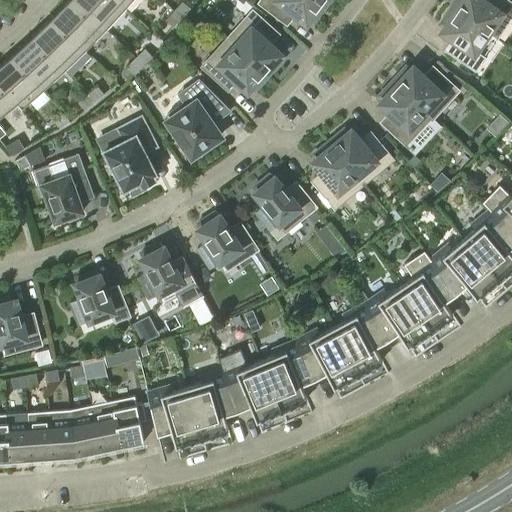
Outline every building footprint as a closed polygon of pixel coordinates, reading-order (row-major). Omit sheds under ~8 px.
[(75,0),(67,0),(52,16),(86,50),(107,29),(75,0)] [(117,0),(75,0),(107,29),(126,8),(117,0)] [(325,5),(318,0),(261,0),(260,2),(282,19),(289,10),(306,23),(310,19),(313,21),(325,5)] [(488,33),(496,39),(511,14),(511,3),(506,0),(487,0),(487,1),(484,0),(456,0),(451,7),(488,33)] [(182,1),(174,10),(181,17),(190,8),(182,1)] [(488,33),(451,7),(440,24),(444,26),(441,31),(459,43),(452,53),(475,69),(483,57),(475,52),(488,33)] [(181,17),(174,10),(165,20),(173,27),(181,17)] [(228,38),(268,75),(281,60),(278,57),(281,53),(265,39),(273,30),(252,11),(228,38)] [(52,16),(32,35),(65,70),(86,50),(52,16)] [(65,70),(32,35),(12,54),(44,90),(65,70)] [(268,75),(228,38),(203,66),(224,85),(232,76),(248,90),(251,87),(254,89),(268,75)] [(136,58),(144,65),(153,56),(145,49),(136,58)] [(44,90),(12,54),(0,64),(0,82),(17,103),(16,103),(22,110),(44,90)] [(144,65),(136,58),(127,67),(135,74),(144,65)] [(406,66),(393,81),(433,117),(458,90),(437,71),(429,80),(413,65),(410,69),(406,66)] [(136,79),(130,82),(136,92),(142,88),(136,79)] [(208,115),(224,104),(199,79),(182,90),(191,103),(181,110),(179,106),(166,115),(169,118),(167,120),(192,156),(221,135),(208,115)] [(433,117),(393,81),(379,95),(383,98),(379,102),(395,117),(386,125),(407,145),(433,117)] [(17,103),(0,82),(0,116),(16,103),(17,103)] [(88,94),(94,102),(104,94),(97,86),(88,94)] [(94,102),(88,94),(78,102),(85,110),(94,102)] [(497,133),(509,119),(501,112),(489,125),(497,133)] [(59,128),(70,122),(65,113),(53,119),(59,128)] [(156,173),(145,152),(157,146),(141,116),(121,127),(127,138),(104,150),(124,190),(128,187),(132,195),(145,188),(143,184),(155,178),(153,174),(156,173)] [(329,141),(363,183),(392,159),(374,137),(365,145),(351,129),(347,132),(344,128),(329,141)] [(12,155),(23,149),(24,148),(18,139),(5,146),(12,155)] [(363,183),(329,141),(314,154),(316,157),(313,161),(326,177),(317,185),(321,190),(316,194),(328,208),(333,204),(335,207),(363,183)] [(40,146),(25,154),(31,165),(45,160),(40,146)] [(78,153),(49,164),(32,170),(41,196),(45,194),(55,221),(65,218),(69,221),(78,218),(79,212),(83,211),(73,184),(88,179),(78,153)] [(414,153),(408,160),(414,167),(421,160),(414,153)] [(31,165),(25,154),(15,160),(21,171),(31,165)] [(299,187),(290,195),(274,176),(273,177),(270,173),(253,187),(256,191),(254,192),(264,204),(256,211),(277,237),(315,206),(299,187)] [(441,175),(431,184),(437,190),(447,181),(441,175)] [(511,194),(511,195),(499,184),(482,202),(489,209),(490,208),(511,232),(511,194)] [(511,232),(490,208),(489,209),(471,224),(475,228),(463,238),(501,283),(511,275),(511,274),(509,275),(507,272),(511,267),(511,253),(509,250),(511,246),(511,232)] [(225,270),(257,249),(243,228),(233,234),(220,214),(218,215),(216,211),(197,223),(199,227),(198,228),(206,242),(197,248),(211,268),(220,262),(225,270)] [(316,233),(335,257),(345,249),(326,225),(316,233)] [(448,243),(430,258),(456,294),(467,285),(477,297),(489,287),(491,290),(490,291),(491,292),(501,283),(463,238),(452,248),(448,243)] [(183,305),(203,295),(186,261),(175,267),(164,245),(162,246),(160,242),(140,253),(142,257),(140,258),(148,272),(138,277),(149,298),(159,293),(163,302),(177,294),(183,305)] [(430,258),(424,250),(404,264),(413,277),(400,285),(433,334),(444,327),(444,326),(442,327),(440,324),(453,315),(444,302),(456,294),(430,258)] [(265,264),(260,267),(264,273),(269,270),(265,264)] [(116,320),(129,315),(119,291),(108,296),(99,273),(97,274),(96,270),(75,278),(77,282),(75,283),(81,298),(70,302),(79,324),(112,311),(116,320)] [(271,277),(260,284),(267,295),(278,288),(271,277)] [(385,289),(364,302),(387,340),(399,332),(408,346),(421,337),(423,340),(421,341),(422,342),(433,334),(400,285),(388,294),(385,289)] [(4,353),(41,343),(34,319),(22,322),(16,299),(14,299),(13,295),(0,298),(0,344),(1,344),(4,353)] [(346,319),(333,326),(360,378),(372,372),(372,371),(370,372),(368,368),(382,361),(375,347),(387,340),(364,302),(343,314),(346,319)] [(159,333),(148,314),(132,323),(143,342),(159,333)] [(317,328),(295,339),(314,379),(327,372),(334,387),(348,379),(350,382),(348,383),(349,384),(360,378),(333,326),(320,333),(317,328)] [(314,379),(295,339),(273,349),(275,354),(261,360),(284,414),(296,409),(296,408),(294,409),(292,405),(307,400),(301,384),(314,379)] [(146,344),(140,346),(142,355),(149,353),(146,344)] [(106,366),(139,358),(136,346),(103,355),(106,366)] [(247,365),(245,360),(241,349),(219,357),(223,369),(237,411),(251,405),(257,420),(271,414),(273,417),(271,418),(271,419),(284,414),(261,360),(247,365)] [(36,354),(40,367),(53,363),(50,350),(36,354)] [(85,375),(83,365),(70,367),(72,378),(85,375)] [(201,382),(187,386),(204,442),(216,439),(216,437),(214,438),(213,435),(228,430),(224,415),(237,411),(223,369),(200,376),(201,382)] [(47,382),(60,380),(58,370),(45,372),(47,382)] [(24,376),(26,386),(38,384),(36,374),(24,376)] [(26,386),(24,376),(11,378),(13,389),(26,386)] [(204,442),(187,386),(173,390),(171,384),(147,392),(157,434),(172,430),(176,446),(191,441),(192,444),(190,445),(191,446),(204,442)] [(112,400),(122,445),(145,440),(145,438),(144,439),(140,421),(147,420),(143,402),(136,404),(135,396),(112,400)] [(112,400),(91,405),(101,449),(122,445),(112,400)] [(91,405),(70,409),(76,455),(101,449),(91,405)] [(70,409),(49,411),(52,456),(76,455),(70,409)] [(52,456),(49,411),(27,412),(27,421),(28,421),(31,458),(52,456)] [(7,422),(7,414),(0,414),(0,459),(9,459),(7,422)] [(27,421),(7,422),(9,459),(31,458),(28,421),(27,421)]
